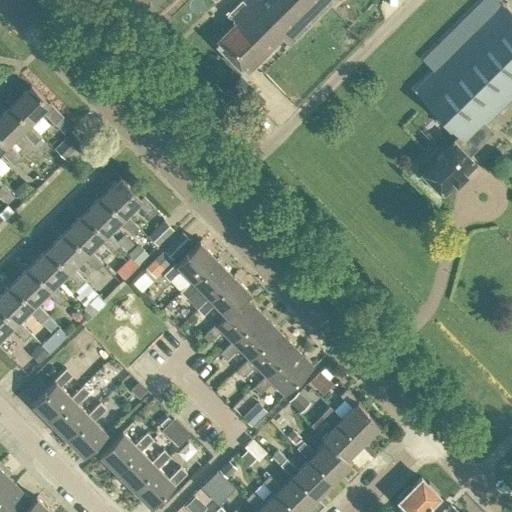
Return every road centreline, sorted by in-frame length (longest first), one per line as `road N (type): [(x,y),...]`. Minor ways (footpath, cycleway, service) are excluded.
road 1 (residential): [(426,432),(3,0)]
road 2 (residential): [(102,511),(0,407)]
